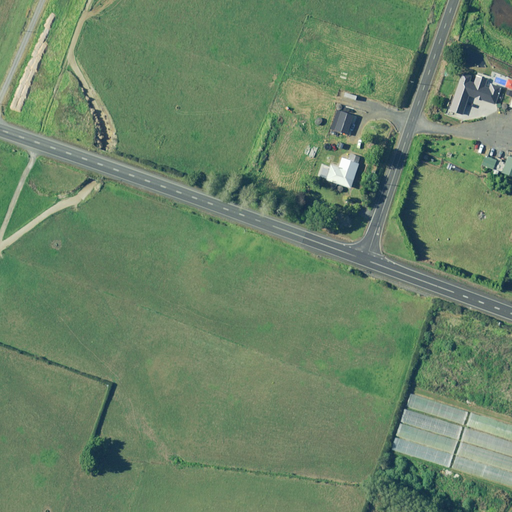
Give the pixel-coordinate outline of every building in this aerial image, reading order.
[(484,80),(473,76),(473,78),(465,76),(459,93),(467,95),(465,99),(464,103),(461,102),(459,108),(473,112),(479,96),(484,80)] [(508,82),(498,79),(490,102),(496,104),(497,100),(508,104),(511,92),(511,89),(506,88),(508,82)] [(339,167),(331,164),(326,180),(351,188),(359,163),(361,157),(350,153),(348,160),(342,158),(339,167)] [(485,156),(481,165),(494,171),(499,161),(485,156)] [(511,157),(508,156),(502,172),(511,176),(511,157)] [(356,209),(348,203),(345,208),(354,213),(356,209)] [(410,394),(405,407),(464,425),(468,412),(410,394)] [(511,442),(463,427),(459,441),(511,456),(511,442)]
